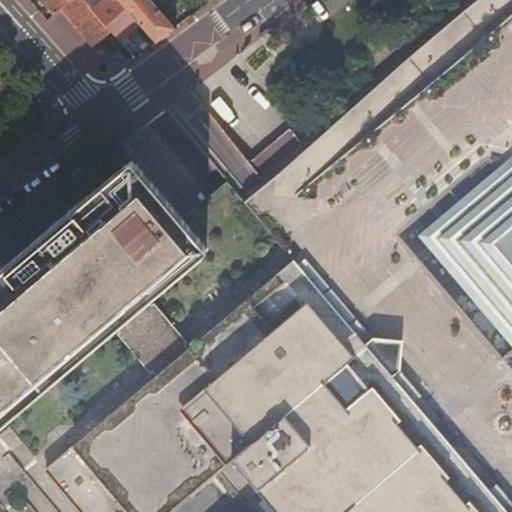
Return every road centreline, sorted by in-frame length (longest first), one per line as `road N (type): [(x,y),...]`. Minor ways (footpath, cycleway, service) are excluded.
road 1 (residential): [(248,0),(90,122)]
road 2 (residential): [(0,15),(90,122)]
